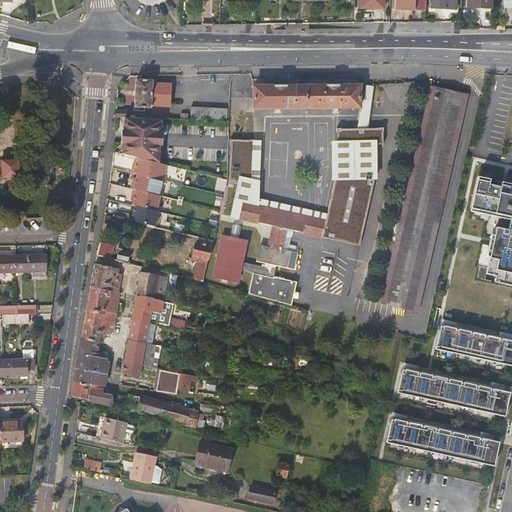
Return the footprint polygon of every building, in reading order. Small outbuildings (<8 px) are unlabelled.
[(361,0),(361,8),(384,9),(384,0),(361,0)] [(397,0),(397,9),(427,11),(427,0),(397,0)] [(433,0),(434,8),(458,8),(457,0),(433,0)] [(172,106),(173,83),(154,82),(154,79),(138,78),(137,106),(153,107),(153,104),(172,106)] [(433,83),(411,179),(431,184),(420,236),(400,231),(384,300),(418,308),(467,90),(433,83)] [(255,108),(361,106),(360,85),(255,86),(255,108)] [(193,119),(229,121),(229,108),(194,107),(193,119)] [(151,119),(129,117),(126,117),(126,131),(136,132),(136,137),(149,137),(151,119)] [(163,138),(164,120),(151,119),(149,137),(163,138)] [(339,131),(340,141),(332,141),(333,181),(338,180),(330,214),(328,221),(325,237),(362,246),(378,179),(377,143),(386,142),(385,129),(386,129),(386,126),(381,126),(344,128),(344,127),(339,128),(339,131)] [(232,216),(239,180),(250,180),(251,140),(231,139),(230,180),(221,214),(232,216)] [(257,140),(251,140),(250,180),(239,180),(232,216),(239,218),(242,202),(328,221),(330,214),(258,198),(257,140)] [(125,143),(125,154),(139,158),(140,146),(149,147),(149,144),(125,143)] [(139,158),(161,163),(162,145),(149,144),(149,147),(140,146),(139,158)] [(0,176),(1,177),(1,178),(21,178),(21,158),(3,159),(3,162),(0,162),(0,176)] [(161,163),(139,158),(138,162),(137,165),(135,165),(133,173),(139,174),(163,180),(165,180),(168,165),(161,163)] [(55,173),(55,162),(39,163),(40,173),(55,173)] [(163,180),(139,174),(138,179),(137,182),(135,181),(133,189),(135,190),(160,195),(163,180)] [(511,184),(480,177),(472,211),(500,216),(495,241),(487,276),(497,278),(496,284),(511,286),(511,184)] [(431,184),(411,179),(400,231),(420,236),(431,184)] [(160,195),(135,190),(133,197),(136,198),(135,201),(134,206),(137,206),(158,211),(162,196),(160,195)] [(263,262),(282,267),(300,271),(304,255),(301,254),(302,249),(295,247),(294,252),(289,251),(294,230),(299,231),(325,237),(328,221),(242,202),(239,218),(274,226),(270,247),(263,245),(259,261),(263,262)] [(158,211),(137,206),(135,215),(133,222),(156,227),(160,212),(158,211)] [(105,225),(103,236),(111,238),(112,233),(113,233),(114,227),(105,225)] [(294,252),(295,247),(299,231),(294,230),(289,251),(294,252)] [(250,294),(298,306),(303,283),(279,278),(282,267),(263,262),(262,267),(242,263),(247,239),(224,234),(215,277),(237,282),(240,269),(254,272),(250,294)] [(198,243),(213,247),(215,241),(199,237),(198,243)] [(98,256),(112,260),(115,246),(101,243),(98,256)] [(196,280),(205,282),(213,247),(198,243),(194,259),(200,261),(196,280)] [(0,271),(19,271),(19,254),(0,253),(0,271)] [(19,254),(19,271),(48,270),(48,259),(41,259),(41,253),(19,254)] [(113,267),(96,265),(92,288),(109,292),(111,282),(116,282),(118,276),(112,275),(113,267)] [(119,269),(113,267),(112,275),(118,276),(116,282),(111,282),(109,292),(119,294),(123,275),(119,274),(119,269)] [(142,273),(140,283),(138,295),(160,300),(161,296),(156,296),(159,276),(142,273)] [(109,292),(92,288),(88,311),(96,313),(105,315),(106,311),(118,314),(121,294),(119,294),(109,292)] [(160,300),(138,295),(135,308),(154,311),(158,312),(162,313),(164,301),(160,300)] [(3,306),(3,314),(5,314),(20,314),(19,306),(3,306)] [(30,313),(36,313),(36,306),(19,306),(20,314),(30,313)] [(135,308),(133,319),(152,322),(154,311),(135,308)] [(88,311),(85,325),(93,327),(96,313),(88,311)] [(106,311),(105,315),(104,321),(116,324),(118,314),(106,311)] [(30,323),(30,313),(20,314),(5,314),(5,323),(30,323)] [(96,313),(93,327),(103,329),(102,332),(114,334),(116,324),(104,321),(105,315),(96,313)] [(133,319),(129,341),(152,345),(156,323),(152,322),(133,319)] [(85,325),(83,339),(100,342),(102,334),(102,332),(103,329),(93,327),(85,325)] [(511,342),(443,328),(437,352),(511,367),(511,342)] [(100,342),(83,339),(78,369),(107,375),(109,363),(107,362),(107,359),(102,359),(103,352),(99,351),(100,342)] [(125,363),(143,367),(153,368),(156,354),(160,355),(161,347),(152,345),(129,341),(125,363)] [(6,359),(7,375),(29,375),(29,369),(36,369),(36,352),(25,352),(25,358),(6,359)] [(125,363),(124,373),(141,377),(143,367),(125,363)] [(107,375),(78,369),(76,382),(105,388),(107,375)] [(511,394),(405,372),(400,395),(506,417),(511,394)] [(190,392),(199,393),(201,377),(192,375),(190,392)] [(105,388),(76,382),(73,396),(112,406),(114,395),(104,393),(105,388)] [(126,410),(140,413),(141,411),(162,417),(165,403),(142,397),(128,396),(126,410)] [(165,403),(162,417),(187,424),(187,425),(196,428),(198,419),(202,420),(203,415),(198,413),(198,412),(165,403)] [(104,431),(103,439),(124,444),(129,424),(101,417),(98,429),(101,430),(104,431)] [(0,420),(0,427),(0,440),(0,441),(23,440),(23,421),(0,420)] [(499,444),(394,422),(389,446),(495,469),(499,444)] [(227,472),(232,449),(200,442),(195,464),(227,472)] [(155,469),(157,458),(138,453),(133,477),(163,483),(165,470),(155,469)] [(87,470),(105,474),(107,464),(89,461),(87,470)] [(287,479),(289,465),(280,463),(278,477),(287,479)] [(273,505),(275,492),(251,487),(249,499),(273,505)]
